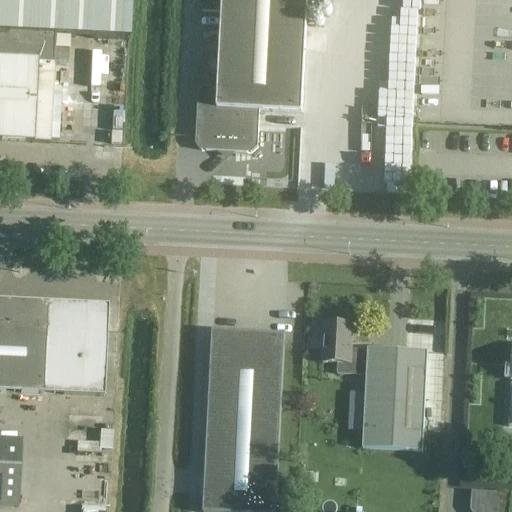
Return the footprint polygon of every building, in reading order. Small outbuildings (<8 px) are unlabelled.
[(0,0),(0,142),(49,145),(53,64),(52,64),(54,38),(128,42),(130,0),(0,0)] [(203,0),(202,14),(222,15),(218,90),(205,89),(198,94),(196,146),(202,152),(222,153),(226,158),(231,154),(252,155),(258,149),(260,112),(302,114),(307,0),(203,0)] [(0,393),(43,395),(101,398),(106,306),(0,301),(0,393)] [(423,454),(429,353),(368,350),(368,352),(351,351),(352,325),(316,323),(316,325),(325,325),(323,364),(338,365),(337,376),(366,377),(362,450),(423,454)] [(204,511),(275,511),(285,336),(255,335),(212,333),(204,511)] [(104,458),(113,458),(114,429),(103,429),(102,439),(79,438),(79,448),(104,449),(104,458)] [(0,507),(18,509),(21,448),(0,446),(0,507)]
